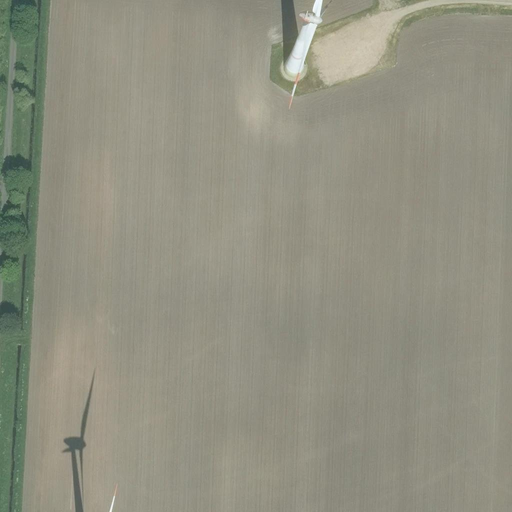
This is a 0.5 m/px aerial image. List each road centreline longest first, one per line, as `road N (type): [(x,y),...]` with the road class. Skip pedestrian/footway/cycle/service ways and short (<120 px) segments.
road 1 (track): [(15,0),(0,251)]
road 2 (track): [(345,51),(373,22),(451,0)]
